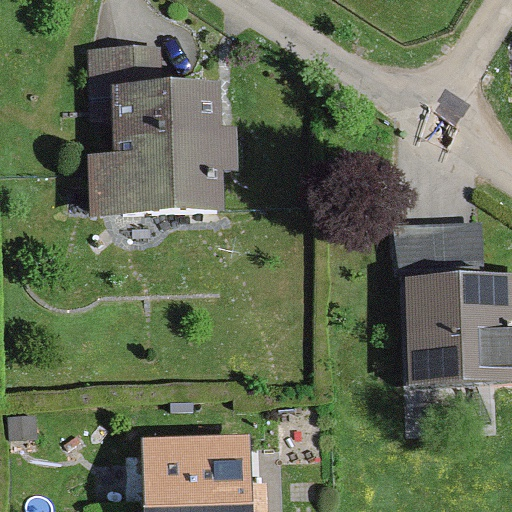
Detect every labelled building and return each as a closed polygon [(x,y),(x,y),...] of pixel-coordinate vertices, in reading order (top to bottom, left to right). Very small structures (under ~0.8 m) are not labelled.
[(111,101),(138,100),(137,53),(87,54),(89,126),(111,126),(111,101)] [(138,100),(111,101),(111,126),(113,166),(91,167),(93,229),(226,224),(225,184),(237,184),(235,140),(223,140),(221,96),(138,100)] [(404,234),(406,292),(481,290),(479,231),(404,234)] [(511,289),(481,290),(406,292),(409,397),(511,394),(511,289)] [(255,451),(141,454),(142,511),(265,511),(265,492),(256,493),(255,451)]
